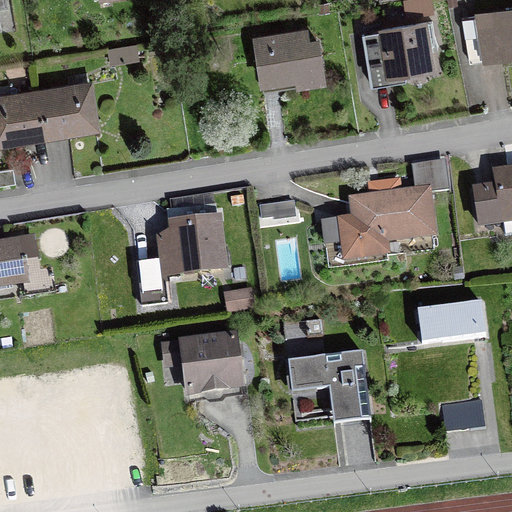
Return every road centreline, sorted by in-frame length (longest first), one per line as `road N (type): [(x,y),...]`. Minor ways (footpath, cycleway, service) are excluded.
road 1 (residential): [(0,212),(511,132)]
road 2 (residential): [(511,460),(82,511)]
